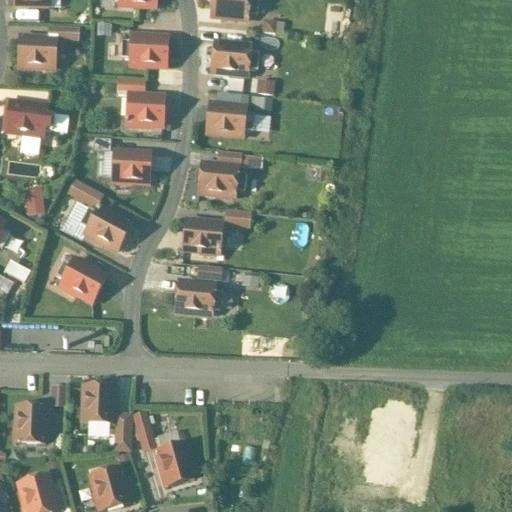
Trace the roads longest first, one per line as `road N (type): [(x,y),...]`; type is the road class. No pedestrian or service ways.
road 1 (residential): [(131,366),(511,382)]
road 2 (residential): [(183,0),(190,78),(184,143),(131,298),(131,366)]
road 3 (residential): [(0,362),(131,366)]
